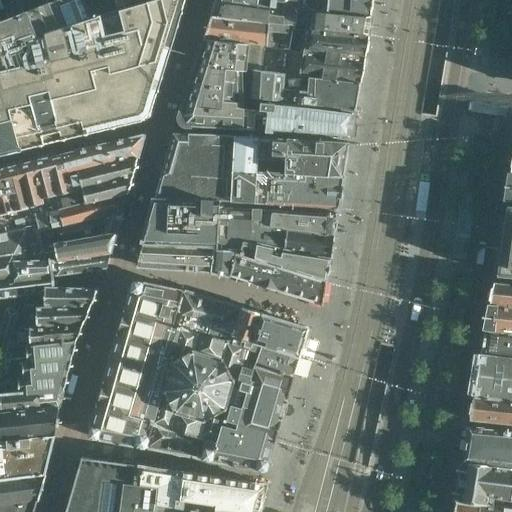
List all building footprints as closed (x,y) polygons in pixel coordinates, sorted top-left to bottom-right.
[(0,0),(0,20),(29,9),(25,0),(0,0)] [(0,51),(100,18),(93,0),(51,0),(29,9),(0,20),(0,51)] [(151,111),(185,0),(155,0),(100,18),(0,51),(0,154),(17,151),(21,150),(39,145),(40,146),(44,145),(44,143),(58,140),(61,139),(62,141),(66,140),(66,139),(84,135),(89,134),(107,129),(107,130),(111,129),(111,128),(129,124),(140,122),(151,111)] [(25,0),(29,9),(51,0),(25,0)] [(93,0),(100,18),(155,0),(93,0)] [(299,8),(215,0),(211,16),(258,21),(259,19),(297,23),(299,8)] [(299,8),(300,0),(215,0),(299,8)] [(369,13),(371,0),(300,0),(299,8),(370,15),(371,13),(369,13)] [(366,33),(369,16),(370,16),(370,15),(299,8),(297,23),(297,29),(367,35),(367,33),(366,33)] [(294,48),(297,29),(297,23),(259,19),(258,21),(211,16),(203,39),(266,45),(294,48)] [(359,82),(367,35),(297,29),(294,48),(266,45),(263,74),(359,82)] [(249,73),(255,73),(263,74),(266,45),(203,39),(179,115),(183,126),(204,127),(204,126),(212,126),(212,127),(214,127),(214,126),(222,127),(222,128),(224,128),(224,127),(232,127),(232,128),(234,128),(234,127),(238,128),(238,129),(240,129),(240,128),(247,128),(247,129),(248,129),(248,128),(252,128),(252,129),(254,129),(255,115),(249,114),(251,99),(246,98),(249,73)] [(355,99),(357,90),(358,91),(358,88),(357,88),(358,84),(359,84),(359,82),(263,74),(255,73),(252,99),(354,108),(355,105),(354,105),(355,101),(356,101),(356,99),(355,99)] [(350,137),(354,109),(354,108),(252,99),(251,99),(249,114),(255,115),(254,129),(349,137),(350,137)] [(255,169),(258,137),(189,133),(174,133),(161,178),(156,195),(155,197),(217,200),(231,201),(264,204),(269,170),(255,169)] [(136,156),(141,141),(142,141),(144,134),(137,136),(137,137),(126,140),(126,139),(125,139),(125,140),(106,145),(110,163),(136,156)] [(338,161),(342,143),(348,144),(348,142),(258,137),(255,169),(269,170),(343,175),(345,162),(338,161)] [(127,192),(137,159),(138,158),(137,158),(137,156),(136,156),(110,163),(106,145),(106,144),(62,155),(62,156),(68,187),(61,189),(61,210),(127,193),(128,193),(128,192),(127,192)] [(52,213),(47,192),(61,189),(68,187),(62,156),(47,159),(44,160),(40,161),(37,162),(34,163),(34,162),(29,164),(26,165),(26,164),(23,165),(19,166),(15,167),(15,168),(12,168),(9,169),(6,170),(5,170),(4,170),(0,171),(0,231),(31,225),(28,210),(35,209),(34,204),(42,203),(44,215),(52,213)] [(334,194),(335,188),(341,189),(343,175),(269,170),(264,204),(338,209),(340,195),(334,194)] [(122,212),(126,198),(127,193),(61,210),(58,211),(62,227),(122,212)] [(334,235),(260,226),(263,208),(229,207),(216,207),(217,200),(155,197),(143,243),(214,248),(235,251),(255,257),(257,245),(331,257),(333,241),(327,241),(328,237),(334,238),(334,235)] [(511,276),(511,205),(507,205),(506,212),(509,212),(508,221),(504,220),(496,275),(511,276)] [(335,230),(337,214),(336,214),(335,214),(263,208),(260,226),(334,235),(334,233),(333,233),(333,230),(335,230)] [(109,251),(114,234),(115,234),(116,232),(115,232),(121,213),(122,213),(122,212),(62,227),(55,229),(33,235),(40,263),(50,262),(52,275),(94,268),(94,269),(96,269),(96,267),(104,266),(104,267),(105,267),(105,266),(106,265),(107,264),(106,264),(109,253),(110,253),(110,251),(109,251)] [(55,229),(52,213),(44,215),(36,217),(38,224),(31,225),(33,235),(55,229)] [(0,297),(23,295),(23,294),(26,292),(40,291),(51,286),(53,286),(52,280),(52,275),(50,262),(40,263),(33,235),(31,225),(0,231),(0,411),(59,406),(68,372),(76,341),(75,340),(0,347),(0,297)] [(471,231),(460,229),(455,259),(466,261),(471,231)] [(327,280),(255,257),(235,251),(214,248),(143,243),(143,245),(144,246),(140,258),(139,258),(137,266),(145,267),(145,266),(157,266),(157,268),(160,268),(160,267),(172,267),(172,269),(174,269),(175,268),(187,269),(187,270),(189,270),(189,269),(210,271),(231,275),(289,294),(323,304),(324,294),(322,294),(323,289),(325,290),(327,280)] [(328,273),(331,257),(257,245),(255,257),(327,280),(327,279),(322,278),(323,272),(328,273)] [(151,429),(172,355),(170,355),(169,355),(168,354),(167,353),(167,352),(167,351),(167,350),(167,349),(167,348),(168,347),(169,347),(169,346),(170,346),(171,346),(173,346),(174,347),(180,325),(174,324),(183,291),(140,281),(138,282),(139,283),(132,286),(130,287),(123,310),(109,359),(89,428),(95,438),(120,443),(142,447),(148,428),(151,429)] [(511,284),(495,282),(491,304),(486,330),(511,332),(511,284)] [(90,305),(95,292),(95,291),(95,290),(94,290),(93,289),(92,289),(91,289),(53,288),(53,286),(51,286),(40,291),(26,292),(23,294),(23,295),(18,310),(7,307),(4,315),(90,307),(90,306),(90,305)] [(237,378),(241,361),(245,347),(243,346),(231,343),(233,338),(241,307),(216,300),(183,291),(174,324),(180,325),(174,347),(173,346),(171,346),(170,346),(169,346),(169,347),(168,347),(167,348),(167,349),(167,350),(167,351),(167,352),(167,353),(168,354),(169,355),(170,355),(172,355),(151,429),(148,428),(142,447),(173,453),(214,461),(230,404),(281,418),(282,413),(274,411),(277,402),(285,404),(287,399),(241,386),(235,385),(237,378)] [(83,321),(88,308),(89,309),(90,307),(4,315),(0,331),(81,323),(83,322),(83,321)] [(294,376),(308,327),(262,313),(241,307),(233,338),(245,341),(243,346),(245,347),(241,361),(294,376)] [(0,347),(75,340),(81,323),(0,331),(0,347)] [(511,332),(486,330),(485,330),(481,353),(482,353),(511,355),(511,332)] [(511,355),(482,353),(480,365),(475,364),(473,373),(478,374),(474,394),(511,397),(511,355)] [(290,386),(292,380),(293,380),(294,376),(241,361),(237,378),(242,380),(241,386),(287,399),(288,392),(283,389),(285,386),(290,386)] [(511,397),(474,394),(470,419),(511,423),(511,397)] [(276,438),(281,418),(230,404),(214,461),(234,464),(234,465),(237,465),(257,468),(256,469),(257,469),(259,469),(260,468),(266,464),(266,465),(268,464),(269,462),(269,463),(276,439),(276,438)] [(0,439),(55,434),(59,406),(0,411),(0,439)] [(511,431),(470,428),(470,427),(468,427),(467,431),(468,431),(467,436),(466,436),(466,442),(466,448),(465,448),(464,453),(465,453),(464,459),(463,459),(462,464),(511,468),(511,431)] [(0,478),(46,474),(53,443),(55,434),(0,439),(0,478)] [(154,511),(156,505),(148,504),(152,488),(132,485),(137,465),(88,458),(81,463),(66,511),(154,511)] [(511,511),(511,468),(462,464),(456,500),(453,511),(511,511)] [(257,511),(258,511),(259,511),(260,510),(259,510),(265,484),(196,474),(196,473),(137,465),(132,485),(152,488),(148,504),(156,505),(154,511),(257,511)] [(0,511),(34,511),(46,474),(0,478),(0,511)]
